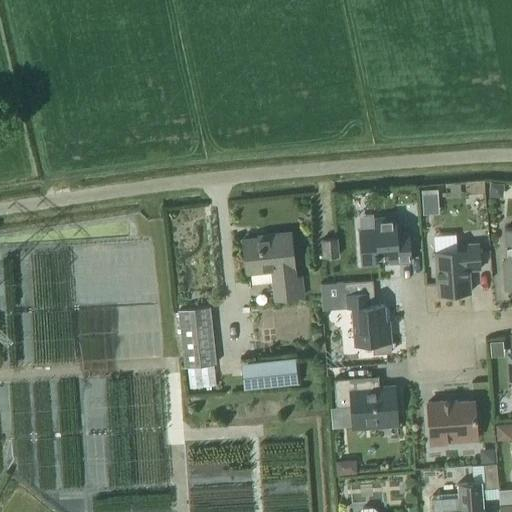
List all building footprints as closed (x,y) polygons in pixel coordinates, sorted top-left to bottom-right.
[(490,182),(488,195),(503,197),(504,183),(490,182)] [(438,188),(421,189),(422,206),(440,205),(438,188)] [(388,257),(389,263),(411,261),(409,232),(397,233),(396,216),(374,218),(375,230),(358,231),(361,265),(378,263),(378,258),(388,257)] [(511,227),(505,228),(503,228),(505,259),(501,259),(503,290),(511,289),(511,227)] [(252,283),(273,281),(275,299),(303,296),(301,276),(295,276),(290,232),(268,234),(269,237),(242,239),(246,271),(250,271),(252,283)] [(338,256),(336,238),(322,239),(324,257),(338,256)] [(465,250),(434,251),(438,295),(470,293),(468,270),(481,269),(479,244),(464,245),(465,250)] [(392,352),(391,342),(389,320),(385,320),(384,304),(370,305),(369,292),(345,294),(347,308),(351,308),(355,345),(372,344),(373,354),(392,352)] [(186,366),(215,363),(209,305),(180,308),(186,366)] [(260,361),(259,361),(259,363),(261,386),(298,383),(295,359),(295,358),(295,357),(260,361)] [(369,390),(368,376),(335,379),(337,407),(352,406),(353,424),(397,420),(395,388),(369,390)] [(445,442),(476,439),(474,400),(454,402),(454,404),(443,405),(443,401),(428,402),(431,445),(445,444),(445,442)] [(511,429),(511,423),(496,424),(497,440),(511,438),(511,429)] [(496,463),(483,465),(485,488),(498,487),(496,463)] [(484,511),(482,482),(465,484),(457,484),(458,492),(433,494),(429,499),(430,510),(432,511),(484,511)]
